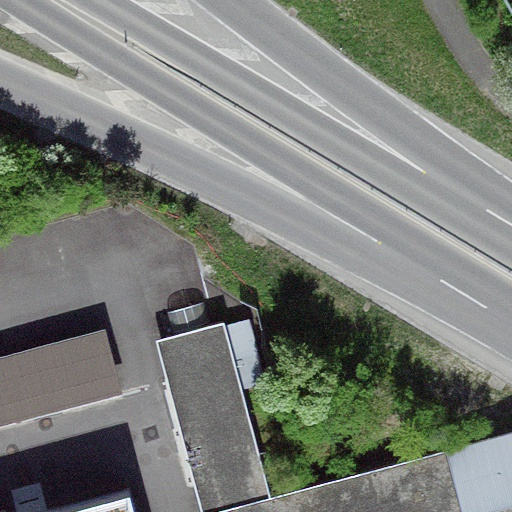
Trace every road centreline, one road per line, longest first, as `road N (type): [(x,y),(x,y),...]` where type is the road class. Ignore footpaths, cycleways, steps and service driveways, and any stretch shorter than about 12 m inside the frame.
road 1 (motorway): [(4,0),(147,79),(376,240)]
road 2 (motorway): [(0,83),(376,240)]
road 3 (motorway): [(425,171),(87,0)]
road 4 (motorway): [(425,171),(226,0)]
road 5 (motorway): [(376,240),(511,321)]
